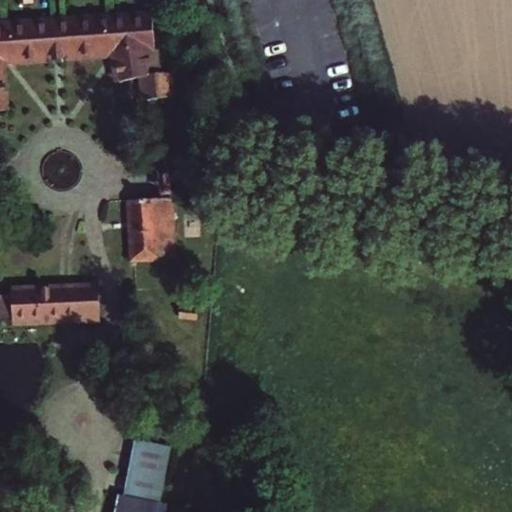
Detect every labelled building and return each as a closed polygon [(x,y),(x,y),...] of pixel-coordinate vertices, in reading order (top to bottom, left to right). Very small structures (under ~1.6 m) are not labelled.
[(0,112),(9,112),(5,62),(115,54),(120,83),(142,77),(144,100),(171,99),(169,73),(157,74),(153,14),(0,24),(0,112)] [(145,190),(112,193),(117,249),(160,245),(183,242),(176,177),(144,181),(145,190)] [(18,279),(19,283),(61,281),(62,313),(21,315),(21,319),(110,315),(107,273),(18,279)] [(19,287),(6,288),(7,312),(20,311),(21,315),(62,313),(61,281),(19,283),(19,287)] [(171,448),(132,440),(117,511),(163,511),(165,504),(161,503),(171,448)]
